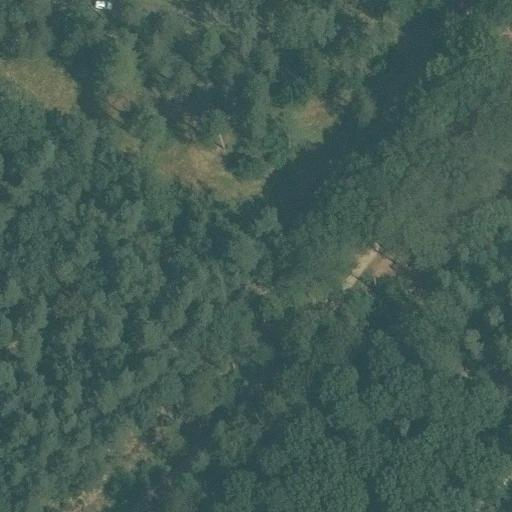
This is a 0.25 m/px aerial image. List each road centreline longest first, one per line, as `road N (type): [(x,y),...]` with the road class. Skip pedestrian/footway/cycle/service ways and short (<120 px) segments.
road 1 (track): [(0,172),(323,317)]
road 2 (unknown): [(323,317),(511,61)]
road 3 (track): [(136,511),(323,317)]
road 4 (unknown): [(323,317),(511,397)]
road 5 (unknown): [(511,416),(408,511)]
